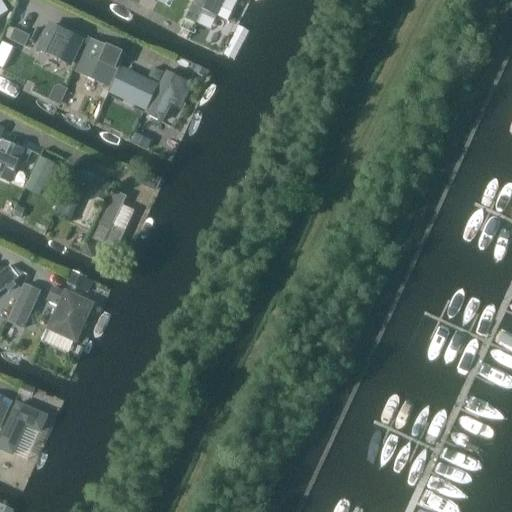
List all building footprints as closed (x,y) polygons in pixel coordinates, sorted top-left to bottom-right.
[(194,0),(185,19),(194,24),(195,23),(201,9),(216,17),(228,22),(238,0),(194,0)] [(0,36),(1,36),(0,34),(0,21),(10,15),(2,2),(0,3),(0,36)] [(179,32),(178,35),(186,39),(194,24),(185,19),(179,32)] [(72,68),(78,55),(80,52),(80,51),(85,41),(49,23),(36,51),(44,55),(54,59),(72,68)] [(24,48),(28,40),(30,37),(15,30),(14,29),(13,31),(9,41),(20,46),(24,48)] [(93,42),(78,76),(112,91),(121,71),(127,57),(116,52),(93,42)] [(14,48),(3,43),(0,50),(0,66),(4,69),(14,48)] [(193,72),(203,77),(207,79),(210,73),(196,66),(193,72)] [(127,70),(113,96),(148,114),(163,87),(128,69),(127,70)] [(155,69),(151,79),(161,83),(165,73),(155,69)] [(148,114),(147,117),(165,127),(174,109),(180,98),(188,102),(195,87),(170,73),(163,87),(148,114)] [(147,151),(149,148),(152,141),(135,134),(132,140),(131,143),(147,151)] [(0,184),(9,189),(19,166),(26,169),(31,157),(23,154),(22,158),(0,148),(0,184)] [(41,193),(56,162),(44,156),(30,188),(41,193)] [(162,180),(159,179),(146,173),(140,186),(154,192),(156,193),(162,180)] [(73,218),(90,181),(75,174),(58,211),(73,218)] [(105,202),(112,186),(99,181),(92,196),(105,202)] [(118,194),(95,242),(105,246),(106,245),(118,250),(126,234),(114,228),(124,207),(128,198),(118,194)] [(92,260),(94,256),(98,248),(87,243),(83,251),(81,254),(92,260)] [(26,271),(13,263),(12,264),(12,263),(0,272),(0,291),(8,285),(11,289),(19,283),(16,279),(26,271)] [(88,294),(93,282),(82,276),(72,272),(66,284),(88,294)] [(26,327),(43,289),(28,282),(11,320),(26,327)] [(53,286),(47,299),(57,304),(64,291),(53,286)] [(59,305),(47,330),(76,344),(94,305),(94,304),(65,291),(59,305)] [(36,389),(22,384),(18,395),(31,400),(35,390),(36,389)] [(44,430),(51,413),(19,399),(0,442),(0,447),(15,454),(29,424),(44,430)] [(11,410),(2,406),(1,405),(0,404),(0,429),(2,431),(11,410)]
